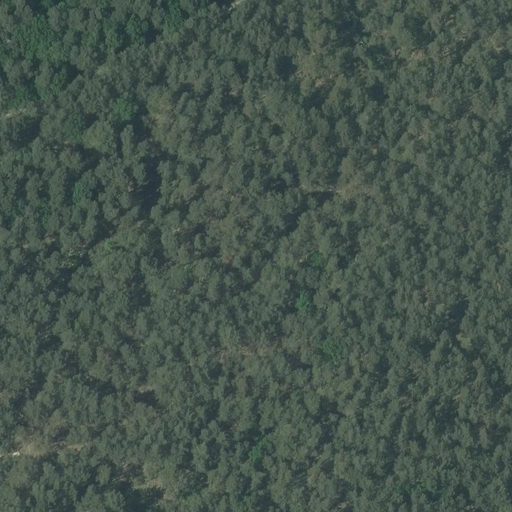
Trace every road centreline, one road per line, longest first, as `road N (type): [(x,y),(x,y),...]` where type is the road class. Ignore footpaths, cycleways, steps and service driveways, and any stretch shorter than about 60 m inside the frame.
road 1 (track): [(294,0),(296,22),(317,59),(395,107),(511,154)]
road 2 (track): [(253,0),(0,121)]
